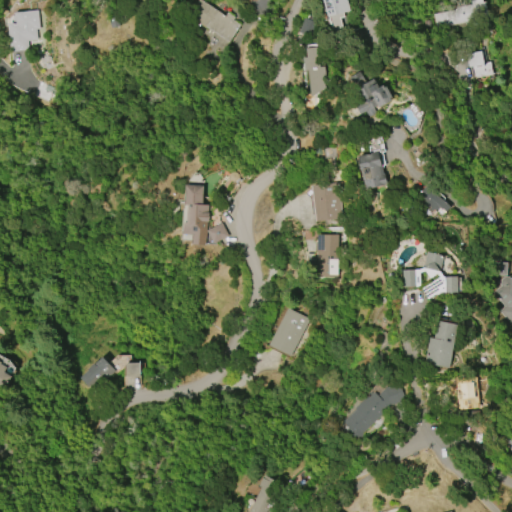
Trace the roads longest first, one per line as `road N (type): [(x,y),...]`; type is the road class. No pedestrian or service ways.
road 1 (residential): [(293,0),(277,41),(280,152),(254,192),(246,228),(258,279),(243,332),(212,379),(138,398),(111,416),(70,470),(28,470),(0,447)]
road 2 (residential): [(511,186),(478,159),(465,73),(381,40),(361,0)]
road 3 (residential): [(424,439),(365,480),(296,511)]
